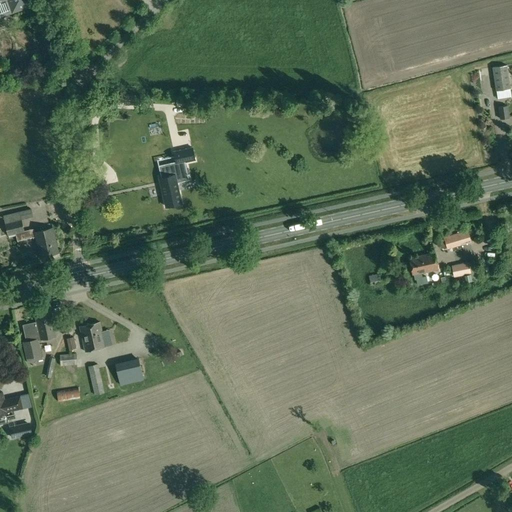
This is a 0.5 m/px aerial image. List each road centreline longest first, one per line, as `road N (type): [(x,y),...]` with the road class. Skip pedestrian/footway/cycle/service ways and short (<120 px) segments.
road 1 (primary): [(78,279),(511,181)]
road 2 (unclassified): [(78,279),(77,96),(82,81),(165,0)]
